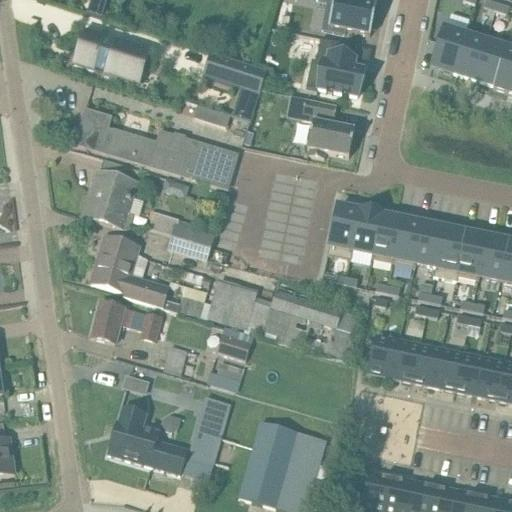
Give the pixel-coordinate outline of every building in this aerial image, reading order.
[(91,0),(86,17),(102,22),(108,0),(91,0)] [(317,0),(316,4),(328,6),(322,34),(344,38),(345,34),(370,40),(371,32),(375,33),(379,16),(375,16),(376,8),(336,0),(317,0)] [(476,0),(464,0),(463,5),(475,8),(477,0),(476,0)] [(486,3),(484,11),(495,15),(498,7),(486,3)] [(498,7),(495,15),(507,19),(509,11),(498,7)] [(445,29),(432,71),(453,78),(467,36),(445,29)] [(84,35),(74,67),(137,87),(147,55),(101,40),(101,39),(83,33),(83,34),(83,35),(84,35)] [(467,36),(453,78),(475,85),(476,80),(488,42),(467,36)] [(488,42),(476,80),(496,87),(508,49),(488,42)] [(312,63),(306,91),(357,101),(363,74),(353,72),(354,64),(348,63),(351,49),(320,43),(316,64),(312,63)] [(511,49),(508,49),(496,87),(511,91),(511,49)] [(210,56),(202,79),(241,92),(259,98),(267,75),(253,70),(210,56)] [(305,104),(301,125),(313,127),(308,153),(309,154),(308,160),(324,163),(325,157),(349,162),(354,134),(332,130),(333,126),(336,110),(305,104)] [(199,109),(195,121),(227,132),(231,120),(199,109)] [(86,113),(74,149),(94,155),(230,196),(241,159),(159,135),(156,146),(109,132),(112,121),(105,118),(86,113)] [(248,136),(244,148),(251,150),(254,138),(248,136)] [(98,176),(84,222),(103,228),(123,233),(130,235),(134,219),(128,217),(137,187),(117,181),(98,176)] [(165,182),(161,195),(185,202),(189,189),(165,182)] [(338,211),(328,259),(350,264),(360,215),(338,211)] [(360,215),(350,264),(351,264),(353,254),(372,258),(371,263),(372,263),(381,219),(380,219),(360,215)] [(154,216),(149,233),(173,240),(169,253),(207,264),(213,245),(215,239),(193,232),(195,227),(154,216)] [(381,219),(372,263),(393,268),(402,224),(381,219)] [(402,224),(393,268),(414,272),(423,228),(402,224)] [(423,228),(414,272),(415,272),(416,268),(435,271),(433,281),(434,281),(444,233),(423,228)] [(444,233),(434,281),(456,286),(466,235),(465,234),(465,237),(444,233)] [(466,235),(456,286),(457,281),(478,285),(487,239),(466,235)] [(487,239),(478,285),(479,285),(480,281),(500,285),(508,243),(487,239)] [(105,241),(91,288),(110,293),(114,294),(124,297),(123,301),(163,313),(163,311),(169,313),(207,324),(207,323),(246,335),(245,336),(257,340),(259,334),(279,341),(277,347),(287,350),(289,344),(349,365),(356,319),(341,314),(343,309),(276,290),(270,311),(254,306),(258,295),(218,283),(211,308),(182,300),(180,309),(171,306),(165,305),(170,290),(131,279),(139,251),(124,247),(105,241)] [(508,243),(500,285),(511,287),(511,246),(509,246),(510,244),(508,243)] [(335,279),(333,287),(345,289),(346,281),(335,279)] [(346,281),(345,289),(356,291),(358,284),(346,281)] [(377,288),(375,295),(387,298),(388,290),(377,288)] [(388,290),(387,298),(398,300),(400,292),(388,290)] [(419,296),(418,304),(429,307),(431,299),(419,296)] [(431,299),(429,307),(441,309),(442,301),(431,299)] [(376,302),(374,310),(386,312),(388,304),(376,302)] [(462,305),(460,313),(471,315),(473,308),(462,305)] [(100,307),(92,342),(111,347),(115,348),(120,330),(131,333),(131,332),(141,334),(139,342),(156,346),(162,322),(135,316),(120,312),(100,307)] [(473,308),(471,315),(483,318),(484,310),(473,308)] [(416,310),(415,318),(426,320),(428,313),(416,310)] [(428,313),(426,320),(437,323),(439,315),(428,313)] [(511,315),(504,314),(502,322),(511,323),(511,315)] [(458,319),(457,327),(468,329),(470,321),(458,319)] [(470,321),(468,329),(480,332),(481,324),(470,321)] [(511,330),(501,328),(499,336),(511,338),(511,330)] [(224,330),(216,357),(245,366),(253,339),(224,330)] [(377,340),(369,378),(391,383),(399,344),(377,340)] [(399,344),(391,383),(412,387),(420,349),(399,344)] [(420,349),(412,387),(433,391),(441,353),(420,349)] [(169,350),(162,376),(180,380),(187,354),(169,350)] [(441,353),(433,391),(454,396),(462,358),(441,353)] [(462,358),(454,396),(476,400),(483,362),(462,358)] [(483,362),(476,400),(497,405),(505,366),(483,362)] [(211,376),(207,387),(236,396),(239,385),(240,386),(244,372),(220,365),(216,377),(211,376)] [(511,367),(505,366),(497,405),(511,407),(511,367)] [(123,393),(147,396),(149,382),(125,378),(123,393)] [(188,455),(187,454),(186,461),(215,468),(231,408),(205,401),(195,434),(194,434),(188,455)] [(117,427),(108,459),(150,471),(161,433),(144,428),(146,419),(122,412),(118,427),(117,427)] [(182,433),(162,428),(161,433),(150,471),(180,480),(186,461),(187,454),(188,452),(177,449),(182,433)] [(260,428),(238,503),(270,511),(307,511),(312,497),(334,503),(341,474),(319,469),(326,446),(260,428)] [(0,480),(15,479),(9,443),(0,444),(0,480)] [(371,476),(363,511),(386,511),(393,481),(371,476)] [(393,481),(386,511),(408,511),(414,485),(393,481)] [(414,485),(408,511),(430,511),(435,490),(414,485)] [(435,490),(430,511),(452,511),(456,494),(435,490)] [(456,494),(452,511),(474,511),(477,499),(456,494)] [(477,499),(474,511),(496,511),(498,503),(477,499)] [(511,511),(511,505),(498,503),(496,511),(511,511)]
